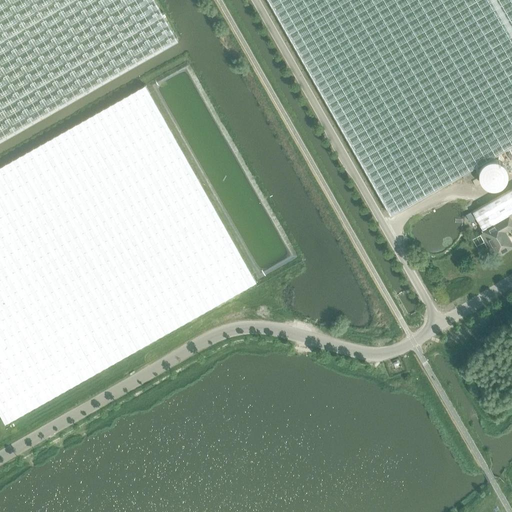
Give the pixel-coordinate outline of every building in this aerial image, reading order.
[(0,0),(0,140),(39,118),(45,115),(58,107),(75,97),(92,88),(104,81),(138,61),(144,57),(162,48),(177,39),(154,0),(0,0)] [(511,144),(511,0),(268,0),(298,53),(390,214),(484,160),(511,144)] [(0,414),(5,423),(256,281),(145,85),(0,166),(0,414)] [(462,176),(466,181),(476,175),(473,170),(462,176)] [(483,231),(508,217),(507,215),(511,211),(511,188),(472,211),(483,231)] [(511,226),(511,223),(508,217),(483,231),(484,232),(480,234),(488,248),(492,246),(496,255),(499,253),(500,253),(501,253),(502,253),(503,252),(503,251),(511,246),(507,237),(505,238),(502,232),(511,226)]
